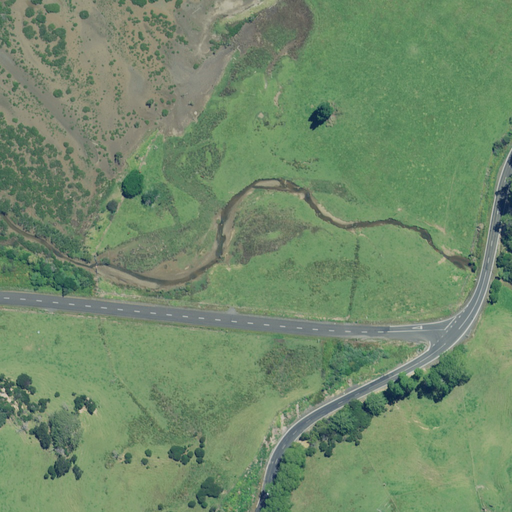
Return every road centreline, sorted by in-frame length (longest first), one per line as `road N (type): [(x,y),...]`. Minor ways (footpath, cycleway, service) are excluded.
road 1 (unclassified): [(0,297),(337,331),(453,334)]
road 2 (primary): [(453,334),(419,363),(299,427),(281,450),(261,511)]
road 3 (primary): [(511,157),(485,274),(453,334)]
